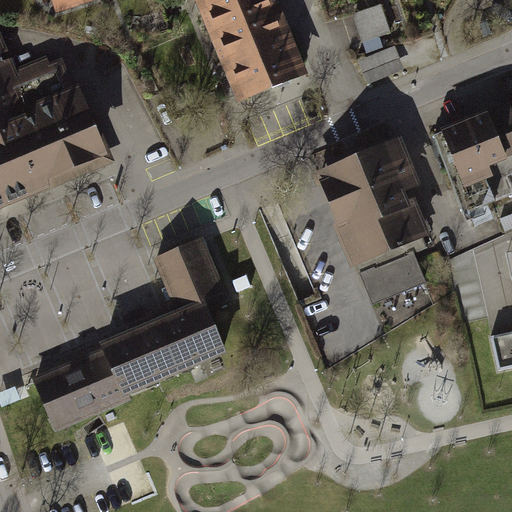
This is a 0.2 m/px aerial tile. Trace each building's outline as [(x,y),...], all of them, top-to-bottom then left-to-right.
[(54,0),(60,16),(98,3),(96,0),(54,0)] [(277,0),(196,0),(237,100),(306,72),(277,0)] [(384,6),(357,15),(366,44),(393,35),(384,6)] [(397,49),(361,63),(371,87),(407,74),(397,49)] [(0,202),(40,186),(36,177),(97,153),(61,63),(11,83),(0,54),(0,202)] [(433,135),(465,213),(511,193),(511,182),(510,176),(511,175),(511,104),(511,103),(433,135)] [(402,143),(322,176),(358,263),(429,234),(409,187),(419,183),(402,143)] [(160,260),(183,314),(202,306),(227,296),(203,241),(160,260)] [(106,348),(107,351),(126,394),(222,352),(202,306),(183,314),(123,340),(106,348)] [(511,331),(491,337),(499,371),(511,368),(511,331)] [(128,399),(126,394),(107,351),(37,380),(58,428),(128,399)]
